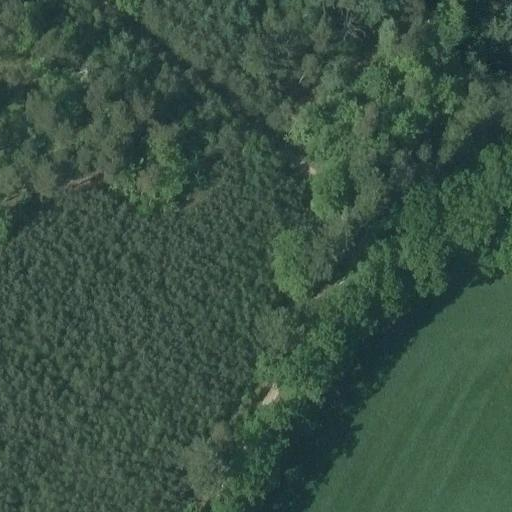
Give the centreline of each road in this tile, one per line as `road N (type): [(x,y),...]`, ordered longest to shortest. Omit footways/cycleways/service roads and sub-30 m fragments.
road 1 (track): [(407,232),(113,0)]
road 2 (track): [(218,511),(297,381),(407,232)]
